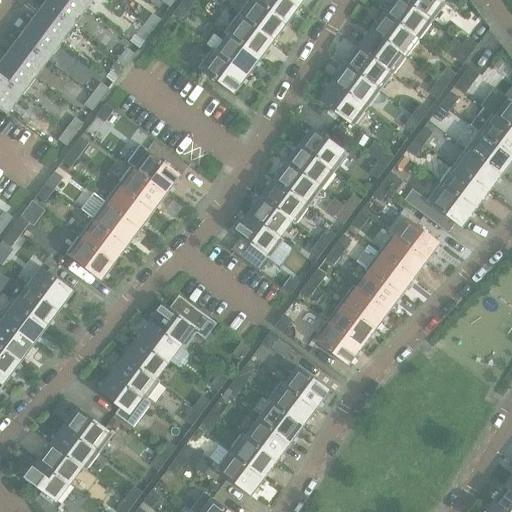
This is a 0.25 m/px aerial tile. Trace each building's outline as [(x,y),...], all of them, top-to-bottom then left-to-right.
[(86,9),(73,0),(49,0),(45,5),(73,26),(86,9)] [(92,0),(73,0),(86,9),(92,0)] [(287,25),(252,0),(248,0),(237,15),(274,43),(287,25)] [(300,8),(288,0),(252,0),(287,25),(300,8)] [(305,0),(288,0),(300,8),(305,0)] [(432,23),(400,0),(392,0),(382,13),(419,41),(432,23)] [(446,5),(439,0),(400,0),(432,23),(446,5)] [(182,20),(191,8),(182,2),(173,14),(182,20)] [(73,26),(45,5),(32,23),(60,44),(73,26)] [(419,41),(382,13),(369,30),(406,58),(419,41)] [(152,31),(160,21),(152,15),(144,25),(152,31)] [(274,43),(237,15),(224,33),(261,60),(274,43)] [(60,44),(32,23),(19,40),(47,61),(60,44)] [(144,42),(152,31),(144,25),(136,37),(144,42)] [(406,58),(369,30),(356,48),(393,75),(406,58)] [(261,60),(224,33),(223,34),(227,37),(216,52),(212,49),(211,50),(248,77),(261,60)] [(157,53),(166,41),(157,35),(148,47),(157,53)] [(463,65),(478,45),(468,38),(462,45),(452,58),(463,65)] [(452,58),(462,45),(454,39),(444,51),(452,58)] [(47,61),(19,40),(6,57),(34,78),(47,61)] [(393,75),(356,48),(343,65),(380,92),(393,75)] [(126,66),(134,55),(126,49),(118,60),(126,66)] [(248,77),(211,50),(200,65),(198,68),(234,96),(248,77)] [(34,78),(6,57),(0,65),(0,79),(21,96),(34,78)] [(118,77),(126,66),(118,60),(110,71),(118,77)] [(380,92),(343,65),(331,82),(367,110),(380,92)] [(465,95),(480,75),(469,67),(454,87),(465,95)] [(446,88),(455,76),(446,70),(438,81),(446,88)] [(21,96),(0,79),(0,108),(8,114),(21,96)] [(108,90),(100,84),(99,85),(91,79),(83,88),(92,95),(100,101),(108,90)] [(437,100),(446,88),(438,81),(428,94),(437,100)] [(367,110),(331,82),(317,101),(354,128),(367,110)] [(449,111),(458,99),(450,92),(441,105),(449,111)] [(92,112),(100,101),(92,95),(84,106),(92,112)] [(511,100),(511,101),(505,97),(491,115),(511,130),(511,100)] [(420,122),(429,110),(421,104),(412,116),(420,122)] [(104,123),(114,111),(105,105),(96,117),(104,123)] [(440,123),(449,111),(441,105),(432,117),(440,123)] [(511,130),(491,115),(478,132),(511,157),(511,130)] [(411,134),(420,122),(412,116),(402,128),(411,134)] [(74,135),(82,124),(75,119),(66,130),(74,135)] [(424,145),(433,133),(424,127),(415,139),(424,145)] [(348,155),(311,128),(298,146),(334,173),(348,155)] [(66,146),(74,135),(66,130),(58,141),(66,146)] [(511,162),(511,157),(478,132),(465,149),(502,177),(511,162)] [(79,156),(89,144),(80,138),(71,150),(79,156)] [(415,158),(424,145),(415,139),(406,151),(415,158)] [(394,158),(374,143),(366,153),(377,161),(386,168),(394,158)] [(334,173),(298,146),(285,163),(321,191),(334,173)] [(502,177),(465,149),(452,166),(489,194),(502,177)] [(71,168),(79,156),(71,150),(62,162),(71,168)] [(181,177),(148,152),(135,169),(168,194),(181,177)] [(377,180),(386,168),(377,161),(368,174),(377,180)] [(321,191),(285,163),(272,180),(308,208),(321,191)] [(168,194),(135,169),(132,166),(118,185),(154,212),(168,194)] [(489,194),(452,166),(439,184),(476,212),(489,194)] [(54,191),(63,179),(54,172),(45,184),(54,191)] [(390,191),(399,179),(390,172),(381,185),(390,191)] [(308,208),(272,180),(259,198),(296,225),(308,208)] [(45,203),(54,191),(45,184),(36,197),(45,203)] [(439,184),(427,201),(412,190),(403,201),(448,234),(455,224),(462,230),(476,212),(439,184)] [(154,212),(118,185),(105,202),(141,229),(154,212)] [(381,203),(390,191),(381,185),(372,197),(381,203)] [(352,213),(361,201),(352,195),(343,207),(352,213)] [(296,225),(259,198),(246,215),(283,242),(283,241),(280,238),(291,223),(295,226),(296,225)] [(141,229),(105,202),(92,219),(128,247),(141,229)] [(343,225),(352,213),(343,207),(334,219),(343,225)] [(0,226),(4,230),(12,218),(4,213),(0,217),(0,226)] [(359,231),(368,219),(360,213),(351,225),(359,231)] [(283,242),(246,215),(232,233),(269,261),(283,242)] [(20,236),(29,224),(20,218),(11,230),(20,236)] [(128,247),(92,219),(79,237),(115,264),(128,247)] [(441,245),(408,220),(395,237),(391,234),(390,235),(427,263),(441,245)] [(11,248),(20,236),(11,230),(2,242),(11,248)] [(326,248),(335,236),(327,230),(318,241),(326,248)] [(343,254),(352,242),(343,235),(334,247),(343,254)] [(427,263),(390,235),(378,253),(414,280),(427,263)] [(115,264),(79,237),(65,255),(102,282),(115,264)] [(317,260),(326,248),(318,241),(308,254),(317,260)] [(333,266),(343,254),(334,247),(325,259),(333,266)] [(414,280),(378,253),(365,270),(401,297),(414,280)] [(74,293),(41,268),(28,286),(60,311),(74,293)] [(317,288),(326,276),(317,270),(308,282),(317,288)] [(401,297),(365,270),(364,271),(368,274),(356,289),(352,286),(352,287),(388,314),(401,297)] [(290,295),(299,283),(291,277),(282,289),(290,295)] [(308,300),(317,288),(308,282),(299,294),(308,300)] [(60,311),(28,286),(15,302),(12,300),(11,301),(47,328),(60,311)] [(388,314),(352,287),(339,305),(375,332),(388,314)] [(47,328),(11,301),(0,315),(0,319),(34,345),(47,328)] [(199,331),(162,303),(149,322),(185,349),(199,331)] [(375,332),(339,305),(326,322),(362,349),(375,332)] [(283,333),(292,321),(283,315),(274,327),(283,333)] [(34,345),(0,319),(0,321),(1,322),(0,323),(0,346),(21,363),(34,345)] [(185,349),(149,322),(136,339),(168,363),(181,347),(184,350),(185,349)] [(362,349),(326,322),(312,340),(348,367),(362,349)] [(270,350),(279,338),(270,332),(261,344),(270,350)] [(168,363),(136,339),(123,356),(159,384),(160,382),(156,379),(168,363)] [(241,362),(250,350),(241,343),(232,356),(241,362)] [(21,363),(0,346),(0,373),(8,380),(21,363)] [(159,384),(123,356),(110,373),(146,401),(159,384)] [(245,384),(254,372),(246,365),(237,377),(245,384)] [(330,392),(297,367),(285,385),(281,382),(280,383),(316,411),(330,392)] [(0,391),(8,380),(0,373),(0,391)] [(146,401),(110,373),(96,392),(129,416),(142,399),(146,402),(146,401)] [(218,374),(209,386),(218,392),(227,380),(218,374)] [(236,396),(245,384),(237,377),(228,389),(236,396)] [(316,411),(280,383),(267,400),(303,428),(316,411)] [(201,415),(210,402),(202,396),(193,408),(201,415)] [(219,418),(228,406),(220,400),(211,412),(219,418)] [(303,428),(267,400),(266,401),(270,404),(258,420),(290,445),(303,428)] [(113,435),(76,408),(63,426),(100,453),(113,435)] [(192,427),(201,415),(193,408),(184,420),(192,427)] [(210,430),(219,418),(211,412),(202,424),(210,430)] [(290,445),(258,420),(246,436),(242,434),(241,435),(278,462),(290,445)] [(100,453),(63,426),(50,443),(87,471),(100,453)] [(278,462),(241,435),(228,452),(265,480),(278,462)] [(167,460),(176,448),(168,442),(159,454),(167,460)] [(87,471),(50,443),(37,460),(70,485),(82,469),(86,472),(87,471)] [(185,464),(194,452),(186,445),(177,457),(185,464)] [(265,480),(228,452),(215,470),(251,498),(265,480)] [(158,472),(167,460),(159,454),(150,466),(158,472)] [(176,476),(185,464),(177,457),(168,469),(176,476)] [(70,485),(37,460),(23,479),(41,493),(39,496),(51,505),(53,501),(56,503),(70,485)] [(511,511),(511,491),(504,486),(491,503),(503,511),(511,511)] [(133,505),(142,493),(134,487),(125,499),(133,505)] [(151,509),(160,497),(152,490),(143,503),(151,509)] [(116,511),(128,511),(133,505),(125,499),(116,511)] [(228,511),(212,499),(201,511),(228,511)] [(503,511),(491,503),(484,511),(503,511)]
